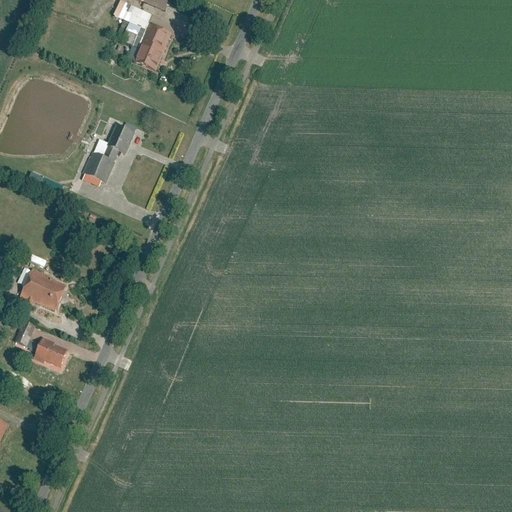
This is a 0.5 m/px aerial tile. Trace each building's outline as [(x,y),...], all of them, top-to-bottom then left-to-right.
[(125,0),(163,15),(168,0),(125,0)] [(130,65),(155,76),(169,42),(152,35),(157,24),(122,9),(115,24),(129,30),(122,46),(135,52),(130,65)] [(94,149),(82,178),(103,186),(114,159),(124,163),(135,136),(116,128),(106,154),(94,149)] [(52,197),(57,184),(30,175),(25,188),(52,197)] [(66,283),(32,270),(22,297),(56,310),(66,283)] [(36,353),(44,333),(28,326),(19,346),(36,353)] [(43,345),(35,363),(58,372),(65,355),(43,345)] [(0,451),(8,432),(0,428),(0,451)]
